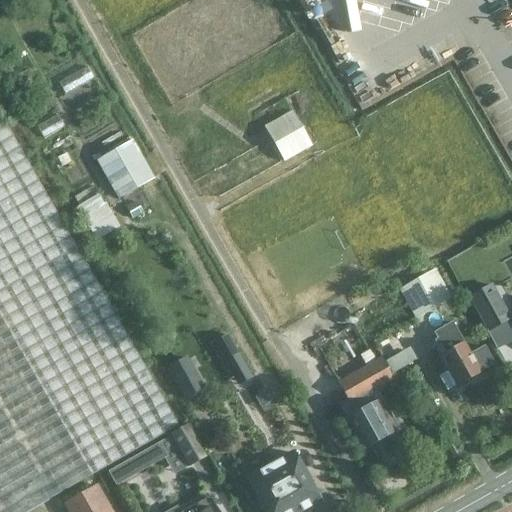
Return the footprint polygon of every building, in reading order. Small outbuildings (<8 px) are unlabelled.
[(283,161),(310,146),(291,111),(264,128),(283,161)] [(27,511),(177,426),(44,193),(0,116),(0,511),(27,511)] [(117,199),(128,193),(154,178),(132,141),(95,161),(117,199)] [(78,204),(98,238),(121,225),(101,191),(78,204)] [(415,319),(450,298),(433,269),(398,290),(415,319)] [(456,385),(493,364),(483,347),(470,355),(451,323),(434,333),(445,354),(439,357),(447,371),(438,376),(447,390),(456,385)] [(392,370),(417,361),(413,348),(387,357),(392,370)] [(342,408),(364,449),(388,435),(381,424),(397,416),(380,386),(391,380),(379,358),(337,382),(349,404),(342,408)] [(182,359),(170,363),(183,399),(195,394),(182,359)] [(260,418),(266,415),(278,408),(267,389),(250,399),(260,418)] [(170,436),(187,466),(205,455),(188,426),(170,436)] [(292,453),(270,466),(295,511),(307,511),(311,510),(312,506),(320,502),(292,453)] [(295,511),(270,466),(247,478),(265,511),(295,511)] [(62,504),(65,511),(111,511),(96,485),(62,504)] [(214,511),(208,500),(186,511),(214,511)] [(235,511),(230,501),(221,506),(223,511),(235,511)]
